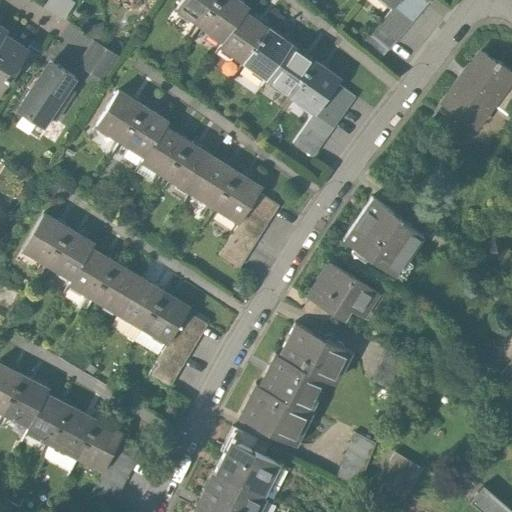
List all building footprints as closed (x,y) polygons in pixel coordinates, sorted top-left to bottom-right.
[(71,5),(63,0),(55,0),(51,7),(64,15),(71,5)] [(213,0),(178,0),(175,5),(198,22),(213,0)] [(245,0),(213,0),(198,22),(223,40),(246,7),(249,3),(245,0)] [(397,0),(393,5),(360,44),(379,59),(428,0),(397,0)] [(269,23),(246,7),(223,40),(219,45),(242,62),(269,23)] [(103,46),(103,23),(97,23),(93,25),(88,27),(84,33),(103,46)] [(242,62),(265,78),(292,39),(269,23),(242,62)] [(131,39),(116,28),(105,43),(120,54),(131,39)] [(28,44),(5,29),(0,35),(0,86),(15,64),(28,44)] [(265,78),(290,95),(317,56),(292,39),(265,78)] [(38,51),(28,44),(15,64),(25,70),(38,51)] [(511,82),(511,69),(481,45),(439,100),(476,128),(496,103),(511,82)] [(317,56),(290,95),(314,112),(335,82),(341,73),(317,56)] [(50,59),(18,109),(44,125),(75,75),(50,59)] [(335,82),(314,112),(292,142),(312,156),(354,95),(335,82)] [(511,82),(496,103),(511,115),(511,113),(511,82)] [(145,99),(119,83),(94,122),(121,139),(145,99)] [(168,114),(145,99),(121,139),(143,153),(164,120),(168,114)] [(190,136),(164,120),(143,153),(140,159),(165,175),(190,136)] [(190,136),(165,175),(190,191),(215,151),(190,136)] [(238,166),(215,151),(190,191),(214,205),(238,166)] [(25,177),(4,164),(0,170),(0,190),(12,198),(25,177)] [(263,181),(238,166),(214,205),(238,221),(256,192),(263,181)] [(105,189),(100,180),(93,185),(98,193),(105,189)] [(256,192),(238,221),(218,253),(239,266),(277,205),(256,192)] [(373,193),(343,236),(397,274),(425,235),(400,217),(403,214),(373,193)] [(70,224),(44,207),(20,246),(47,263),(70,224)] [(70,224),(47,263),(70,277),(92,242),(94,238),(70,224)] [(167,241),(171,234),(165,230),(160,237),(167,241)] [(92,242),(70,277),(67,282),(93,297),(118,258),(92,242)] [(118,258),(93,297),(117,312),(142,272),(118,258)] [(381,292),(327,258),(305,292),(309,294),(332,308),(344,316),(350,307),(365,317),(381,292)] [(142,272),(117,312),(143,327),(166,287),(142,272)] [(231,288),(240,293),(245,285),(236,280),(231,288)] [(166,287),(143,327),(167,341),(186,310),(191,302),(166,287)] [(332,308),(309,294),(302,311),(326,321),(332,308)] [(186,310),(167,341),(148,372),(169,385),(207,323),(186,310)] [(296,319),(279,352),(330,377),(338,381),(354,348),(296,319)] [(409,355),(385,346),(372,381),(395,390),(409,355)] [(275,349),(259,381),(314,409),(330,377),(279,352),(275,349)] [(23,370),(0,358),(0,409),(3,411),(23,370)] [(511,359),(500,373),(511,382),(511,359)] [(97,367),(89,361),(85,367),(92,373),(97,367)] [(23,370),(3,411),(28,424),(46,389),(49,383),(23,370)] [(237,414),(297,444),(314,409),(259,381),(255,379),(237,414)] [(71,402),(46,389),(28,424),(25,428),(51,441),(71,402)] [(180,404),(171,399),(165,410),(174,415),(180,404)] [(71,402),(51,441),(76,454),(97,415),(71,402)] [(123,428),(97,415),(76,454),(103,468),(119,438),(123,428)] [(376,442),(354,431),(336,477),(357,487),(376,442)] [(280,461),(231,436),(215,469),(264,493),(280,461)] [(141,449),(119,438),(103,468),(91,492),(113,503),(141,449)] [(422,469),(394,451),(375,481),(404,499),(422,469)] [(264,493),(215,469),(211,467),(194,501),(214,511),(259,511),(268,495),(264,493)] [(482,509),(479,511),(511,511),(511,508),(484,484),(471,499),(482,509)] [(214,511),(194,501),(188,511),(214,511)]
